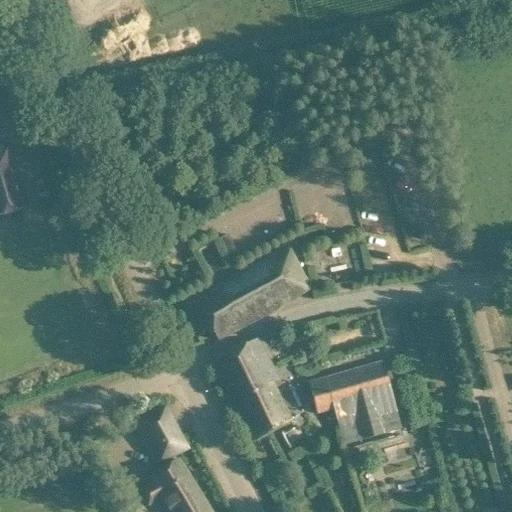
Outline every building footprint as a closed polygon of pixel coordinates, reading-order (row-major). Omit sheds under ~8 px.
[(0,148),(0,215),(26,208),(8,147),(0,148)] [(227,236),(219,240),(228,257),(236,253),(227,236)] [(218,340),(276,310),(274,296),(303,283),(286,249),(183,305),(198,336),(212,329),(218,340)] [(277,380),(257,339),(211,362),(251,443),(289,422),(270,383),(277,380)] [(338,430),(396,414),(381,363),(307,384),(316,415),(332,410),(338,430)] [(186,450),(164,408),(132,425),(155,467),(186,450)] [(161,511),(209,511),(178,461),(149,478),(153,485),(141,493),(149,507),(156,503),(161,511)]
